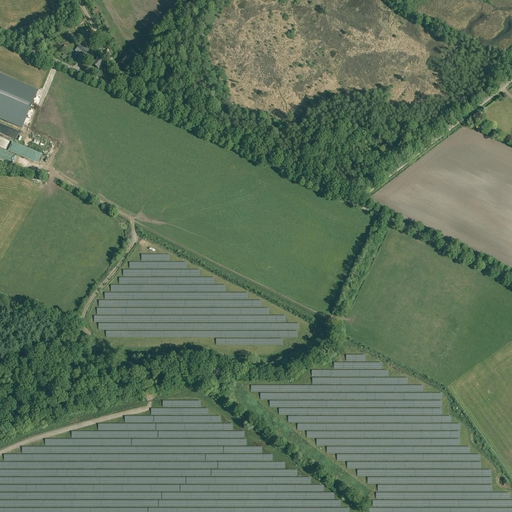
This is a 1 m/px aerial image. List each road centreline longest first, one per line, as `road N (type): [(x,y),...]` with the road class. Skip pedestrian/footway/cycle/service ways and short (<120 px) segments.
road 1 (unclassified): [(357,202),(0,38)]
road 2 (unclassified): [(357,202),(511,80)]
road 3 (unclassified): [(511,277),(357,202)]
